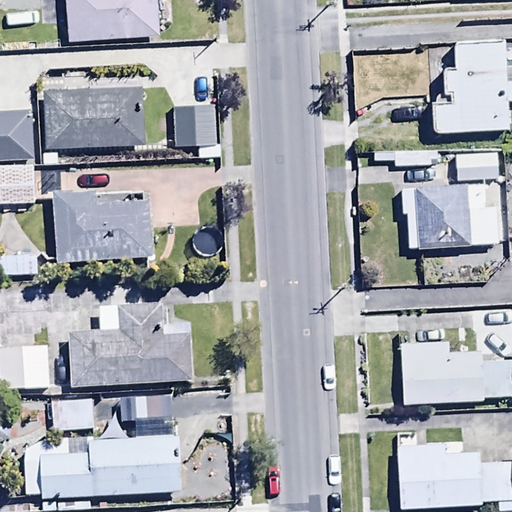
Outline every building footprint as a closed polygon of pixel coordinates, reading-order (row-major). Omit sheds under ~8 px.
[(65,0),(67,24),(158,19),(157,0),(65,0)] [(431,106),(432,135),(510,132),(509,104),(511,103),(511,68),(504,69),(503,46),(453,48),(454,71),(443,72),(444,105),(431,106)] [(142,143),(141,88),(44,91),(45,146),(142,143)] [(174,144),(216,142),(214,107),(172,110),(174,144)] [(0,159),(32,158),(29,110),(0,112),(0,159)] [(498,157),(454,159),(454,183),(499,182),(498,157)] [(35,164),(0,163),(0,207),(35,207),(35,164)] [(405,216),(407,252),(499,246),(496,206),(485,207),(484,189),(399,194),(401,217),(405,216)] [(57,258),(152,256),(150,191),(55,194),(57,258)] [(36,255),(1,257),(1,274),(37,272),(36,255)] [(0,373),(48,371),(46,327),(0,329),(0,373)] [(482,406),(481,402),(511,401),(511,351),(509,352),(510,362),(484,363),(483,352),(447,354),(447,344),(400,345),(402,409),(482,406)] [(91,412),(90,381),(49,382),(50,413),(91,412)] [(40,499),(40,504),(180,496),(177,442),(172,442),(169,402),(118,405),(120,427),(135,426),(136,441),(84,444),(85,457),(67,458),(66,442),(42,443),(22,454),(23,499),(40,499)] [(480,507),(493,507),(492,511),(511,511),(511,453),(511,454),(511,467),(479,468),(479,457),(459,458),(459,446),(415,447),(414,437),(395,437),(397,511),(458,511),(480,511),(480,507)] [(11,511),(11,496),(0,496),(0,511),(11,511)]
